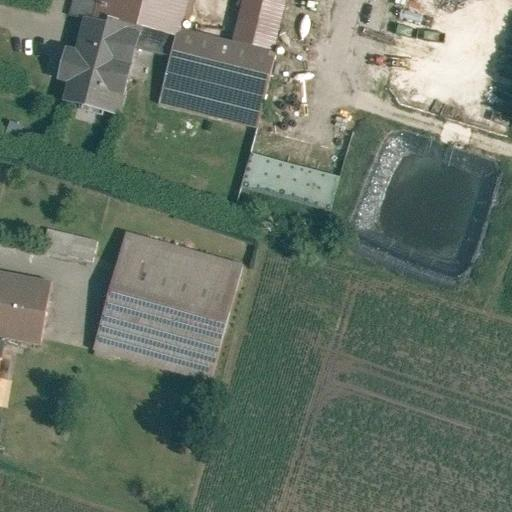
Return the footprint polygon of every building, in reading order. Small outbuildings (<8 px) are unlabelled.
[(181,0),(72,0),(69,11),(81,14),(136,28),(171,37),(174,28),(181,0)] [(219,0),(218,16),(226,17),(228,0),(219,0)] [(239,0),(228,43),(268,53),(282,0),(239,0)] [(63,83),(58,101),(113,116),(136,28),(81,14),(71,50),(60,47),(52,80),(63,83)] [(228,43),(174,28),(171,37),(154,103),(252,129),(272,54),(268,53),(228,43)] [(249,192),(340,210),(347,174),(256,156),(249,192)] [(98,241),(47,230),(43,250),(94,261),(98,241)] [(235,263),(120,231),(87,350),(203,382),(235,263)] [(49,284),(0,274),(0,337),(38,345),(49,284)]
